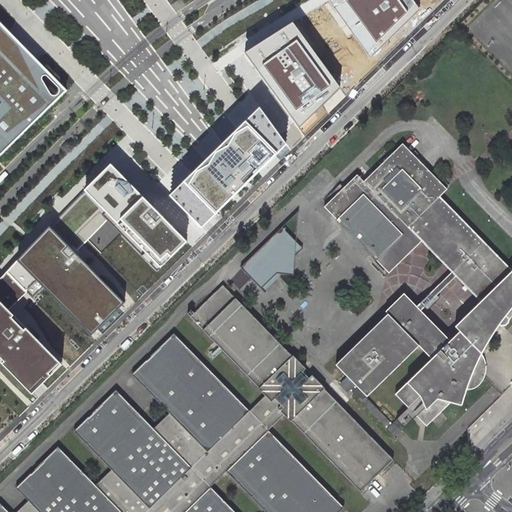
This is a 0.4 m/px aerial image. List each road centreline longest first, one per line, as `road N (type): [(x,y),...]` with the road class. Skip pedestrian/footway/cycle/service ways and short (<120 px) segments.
road 1 (unknown): [(0,489),(264,231),(390,128),(417,122),(429,129),(511,219)]
road 2 (unclassified): [(0,458),(463,0)]
road 3 (unclassified): [(0,206),(98,105)]
road 4 (unclassified): [(87,94),(0,179)]
